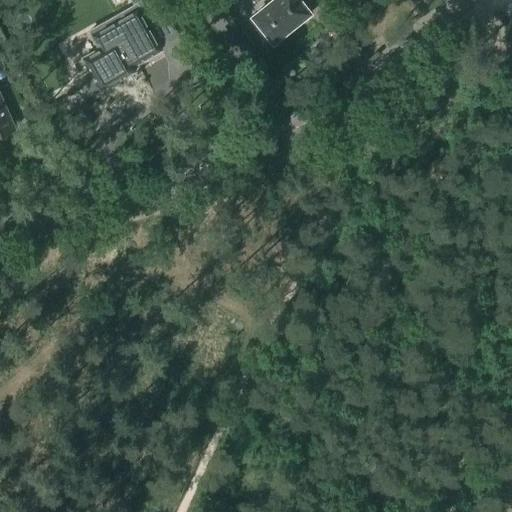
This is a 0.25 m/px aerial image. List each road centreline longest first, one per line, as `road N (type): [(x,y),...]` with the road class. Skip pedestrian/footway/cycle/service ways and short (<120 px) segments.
road 1 (tertiary): [(429,35),(353,102),(237,167),(0,238)]
road 2 (unknown): [(206,0),(245,65),(275,146)]
